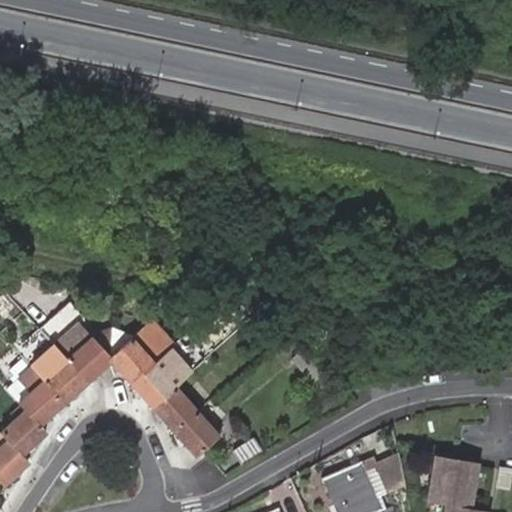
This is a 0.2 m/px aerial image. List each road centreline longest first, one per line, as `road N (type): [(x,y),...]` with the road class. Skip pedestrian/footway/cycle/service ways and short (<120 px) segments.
road 1 (secondary): [(0,24),(511,132)]
road 2 (secondary): [(511,99),(38,0)]
road 3 (residential): [(511,380),(425,388),(204,503),(152,502)]
road 4 (residential): [(152,502),(152,473),(137,438),(103,423),(81,436),(27,511)]
